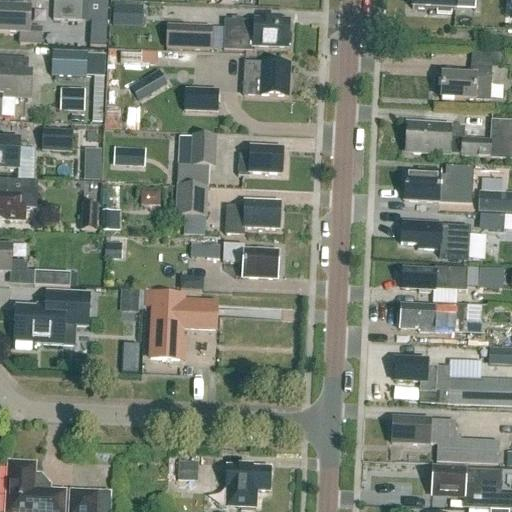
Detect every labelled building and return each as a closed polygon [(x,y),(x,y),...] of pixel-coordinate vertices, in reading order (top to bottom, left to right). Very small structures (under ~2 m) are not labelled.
[(408,0),(409,1),(412,1),(412,11),(436,13),(436,16),(451,17),(451,13),(455,13),(456,0),(408,0)] [(53,1),(52,23),(82,24),(92,24),(90,49),(106,49),(108,4),(83,2),(53,1)] [(115,8),(114,29),(132,29),(132,8),(115,8)] [(40,47),(41,31),(29,31),(30,12),(0,11),(0,37),(20,38),(20,46),(40,47)] [(288,23),(254,21),(254,23),(224,22),(223,51),(254,53),(254,48),(287,49),(287,46),(290,46),(291,36),(288,35),(288,23)] [(210,53),(211,30),(166,28),(165,51),(210,53)] [(104,79),(104,57),(87,57),(87,55),(51,53),(50,79),(85,80),(85,79),(104,79)] [(141,55),(141,66),(150,67),(151,56),(141,55)] [(471,55),(470,67),(491,68),(500,68),(501,57),(471,55)] [(27,88),(28,62),(0,60),(0,99),(30,101),(31,89),(27,88)] [(287,99),(289,67),(244,65),(242,97),(287,99)] [(489,103),(491,68),(470,67),(469,79),(441,77),(440,101),(489,103)] [(149,98),(141,84),(130,90),(139,104),(149,98)] [(85,92),(69,92),(69,114),(84,115),(85,92)] [(217,116),(218,93),(184,92),(183,115),(217,116)] [(461,142),(460,158),(511,160),(511,122),(489,122),(488,143),(461,142)] [(460,158),(461,142),(462,131),(449,131),(449,130),(407,128),(405,156),(410,156),(413,158),(418,159),(421,157),(447,158),(447,157),(460,158)] [(72,155),(73,133),(42,132),(41,154),(72,155)] [(191,168),(215,169),(216,139),(192,138),(191,168)] [(0,170),(18,172),(19,142),(0,140),(0,170)] [(281,176),(282,151),(250,149),(249,158),(238,157),(237,178),(248,178),(249,175),(281,176)] [(114,151),(113,169),(129,170),(130,152),(114,151)] [(84,172),(84,183),(99,184),(100,172),(84,172)] [(438,205),(439,173),(418,172),(418,178),(404,177),(403,203),(438,205)] [(111,175),(111,184),(123,185),(123,175),(111,175)] [(36,212),(38,184),(6,183),(6,196),(0,196),(0,223),(25,225),(26,211),(36,212)] [(206,219),(207,189),(177,187),(176,217),(206,219)] [(511,216),(511,196),(478,194),(477,215),(511,216)] [(279,232),(280,205),(244,203),(244,209),(226,208),(225,237),(244,237),(244,230),(279,232)] [(96,234),(97,208),(82,207),(81,233),(96,234)] [(102,214),(102,234),(119,234),(119,214),(102,214)] [(505,235),(506,218),(477,217),(476,233),(505,235)] [(401,224),(400,247),(417,248),(417,252),(439,253),(439,260),(469,262),(471,230),(441,229),(441,226),(401,224)] [(105,246),(105,262),(118,262),(119,247),(105,246)] [(278,279),(279,267),(277,267),(277,254),(244,253),(244,247),(223,246),(222,264),(243,265),(242,280),(276,282),(276,279),(278,279)] [(0,274),(26,276),(27,264),(10,264),(11,248),(0,247),(0,274)] [(207,260),(218,261),(219,248),(208,247),(207,260)] [(465,295),(465,290),(466,273),(434,271),(434,274),(403,272),(402,280),(399,280),(399,290),(401,290),(401,293),(418,293),(417,296),(429,296),(430,294),(433,294),(465,295)] [(466,273),(465,290),(477,291),(478,272),(466,271),(466,273)] [(69,290),(70,276),(34,274),(33,288),(69,290)] [(181,279),(180,292),(192,293),(193,280),(181,279)] [(122,293),(121,309),(137,310),(138,294),(122,293)] [(87,329),(89,297),(46,295),(45,311),(16,310),(14,351),(33,352),(33,344),(43,345),(43,347),(63,348),(64,328),(77,328),(87,329)] [(215,333),(216,307),(182,306),(183,299),(153,297),(150,362),(179,363),(181,332),(215,333)] [(453,313),(452,335),(462,336),(480,337),(480,327),(462,326),(463,308),(454,308),(453,313)] [(463,308),(462,326),(480,327),(481,309),(463,308)] [(452,337),(453,313),(434,311),(400,309),(400,319),(397,319),(396,329),(399,329),(399,332),(418,333),(418,336),(433,337),(433,336),(452,337)] [(63,348),(63,350),(75,351),(77,328),(64,328),(63,348)] [(511,368),(511,351),(488,351),(488,368),(511,368)] [(394,363),(393,384),(419,386),(419,396),(419,406),(435,406),(511,409),(511,384),(447,382),(447,371),(426,370),(426,364),(394,363)] [(497,469),(498,446),(454,444),(455,425),(429,424),(429,423),(392,422),(390,447),(428,449),(428,448),(436,448),(435,466),(497,469)] [(9,465),(8,483),(6,511),(63,511),(65,494),(50,493),(50,488),(40,488),(34,481),(35,467),(9,465)] [(179,465),(178,483),(195,484),(195,465),(179,465)] [(226,492),(225,509),(237,510),(256,511),(257,494),(269,494),(270,470),(227,468),(226,491),(226,492)] [(429,486),(429,494),(431,496),(431,498),(463,500),(462,511),(488,511),(489,497),(499,498),(500,476),(464,474),(435,472),(434,482),(431,481),(431,483),(429,486)] [(95,511),(97,496),(71,494),(69,511),(95,511)] [(487,511),(511,511),(511,498),(489,497),(488,511),(487,511)]
